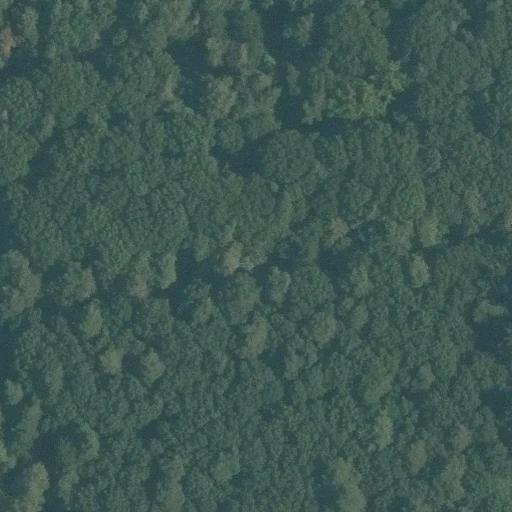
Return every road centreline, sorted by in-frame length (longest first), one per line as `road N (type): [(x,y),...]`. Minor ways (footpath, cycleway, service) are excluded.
road 1 (track): [(511,271),(0,347)]
road 2 (track): [(0,371),(65,511)]
